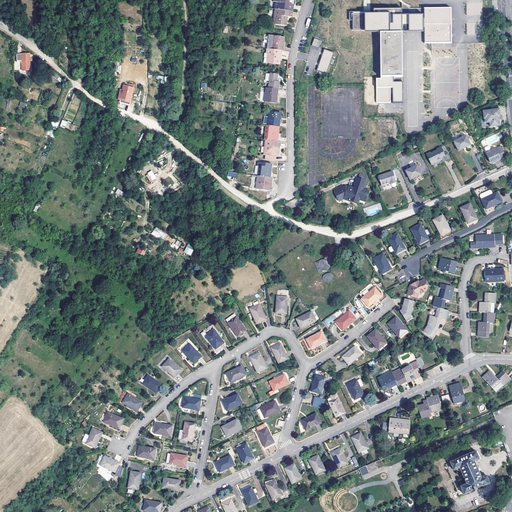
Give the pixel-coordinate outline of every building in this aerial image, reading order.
[(273,0),(273,2),(276,2),(275,9),(292,11),(293,0),(273,0)] [(286,25),(286,21),(287,19),(287,16),(289,16),(291,17),(292,11),(275,9),(274,19),(276,19),(275,24),(286,25)] [(451,43),(451,9),(424,9),(424,18),(403,18),(403,9),(350,10),(350,19),(354,19),(354,28),(366,28),(366,35),(381,35),(381,80),(377,80),(377,103),(403,102),(402,35),(425,35),(425,44),(451,43)] [(282,50),(283,50),(284,43),(282,43),(283,36),(274,35),(271,49),(282,50)] [(319,48),(321,41),(315,38),(312,46),(319,48)] [(266,52),(268,52),(270,53),(269,62),(279,64),(280,58),(282,50),(271,49),(267,48),(266,52)] [(327,74),(334,52),(324,49),(317,70),(327,74)] [(31,61),(32,55),(24,54),(24,56),(24,61),(23,69),(25,70),(25,68),(30,68),(31,61)] [(59,75),(54,70),(51,72),(56,78),(59,75)] [(273,73),(270,88),(281,90),(282,82),(279,82),(278,82),(279,80),(280,80),(281,75),(273,73)] [(130,102),(134,84),(129,84),(128,86),(123,85),(120,99),(130,102)] [(281,90),(270,88),(269,88),(267,102),(279,104),(280,98),(279,98),(280,90),(281,90)] [(491,111),(482,112),(483,124),(488,124),(489,128),(499,127),(498,123),(500,122),(501,121),(501,117),(499,118),(498,110),(491,111)] [(270,112),(267,126),(279,127),(281,114),(270,112)] [(267,126),(265,140),(266,140),(277,142),(278,133),(278,129),(279,129),(279,127),(267,126)] [(53,138),(56,133),(48,129),(46,134),(53,138)] [(470,148),(465,136),(452,142),(457,152),(465,148),(466,150),(470,148)] [(266,140),(265,146),(266,146),(265,152),(270,153),(270,155),(264,154),(263,159),(274,161),(275,156),(276,156),(277,150),(278,150),(279,143),(277,142),(266,140)] [(500,148),(490,152),(488,148),(487,147),(484,149),(484,150),(486,155),(485,155),(489,164),(491,165),(494,164),(495,161),(496,161),(497,162),(505,159),(500,148)] [(444,156),(440,148),(436,150),(437,151),(431,154),(430,153),(426,155),(431,165),(441,160),(442,163),(449,160),(446,155),(444,156)] [(259,166),(258,175),(258,176),(270,178),(272,164),(257,162),(256,166),(259,166)] [(421,175),(417,166),(405,172),(410,181),(421,175)] [(152,170),(146,174),(150,182),(156,179),(152,170)] [(392,176),(391,172),(378,176),(381,186),(389,183),(390,185),(391,184),(391,186),(393,187),(395,186),(395,185),(395,183),(396,183),(393,176),(392,176)] [(366,176),(360,174),(358,178),(357,177),(353,187),(349,185),(348,186),(345,186),(343,187),(342,185),(333,189),(339,201),(344,199),(350,201),(350,200),(358,203),(359,200),(366,202),(369,191),(363,189),(366,180),(365,180),(366,176)] [(269,182),(271,183),(272,178),(270,178),(258,176),(256,189),(268,191),(269,182)] [(480,195),(483,199),(494,193),(492,190),(490,190),(480,195)] [(498,192),(483,199),(487,209),(503,201),(498,192)] [(478,219),(470,204),(461,209),(469,224),(478,219)] [(452,233),(444,217),(435,221),(442,237),(452,233)] [(430,241),(422,225),(413,229),(420,245),(430,241)] [(151,233),(162,240),(166,234),(156,227),(151,233)] [(406,250),(398,234),(389,239),(396,254),(406,250)] [(177,249),(181,243),(166,235),(163,241),(177,249)] [(475,244),(475,243),(472,243),(472,248),(495,247),(495,243),(503,243),(503,235),(476,236),(477,243),(477,244),(475,244)] [(184,253),(191,255),(194,247),(187,244),(184,253)] [(391,270),(384,254),(374,259),(382,274),(391,270)] [(327,267),(323,257),(313,261),(317,271),(327,267)] [(454,273),(457,261),(442,258),(439,269),(454,273)] [(490,269),(489,267),(485,267),(486,281),(505,281),(504,269),(490,269)] [(415,282),(416,283),(411,286),(408,294),(415,296),(419,294),(428,289),(429,284),(426,278),(420,281),(419,280),(415,282)] [(440,287),(443,288),(440,297),(436,296),(433,306),(438,307),(443,308),(446,299),(450,300),(454,287),(441,283),(440,287)] [(382,296),(375,287),(361,298),(368,306),(382,296)] [(494,313),(495,303),(496,293),(487,292),(486,302),(481,302),(480,312),(485,312),(494,313)] [(286,311),(287,294),(277,293),(275,310),(286,311)] [(415,301),(407,298),(404,309),(402,310),(408,320),(413,317),(411,314),(415,301)] [(266,318),(259,302),(249,307),(256,322),(266,318)] [(445,319),(448,310),(443,308),(438,307),(435,317),(431,316),(428,325),(424,332),(432,337),(438,328),(441,319),(445,319)] [(316,320),(311,310),(296,318),(301,328),(316,320)] [(356,319),(349,310),(335,321),(342,329),(356,319)] [(488,337),(489,322),(494,323),(495,313),(494,313),(485,312),(484,322),(479,322),(478,337),(488,337)] [(246,329),(236,315),(227,322),(237,335),(246,329)] [(399,337),(407,330),(396,317),(387,324),(399,337)] [(224,342),(213,328),(205,335),(216,348),(224,342)] [(378,349),(386,342),(374,329),(366,336),(378,349)] [(326,340),(321,331),(306,338),(311,348),(326,340)] [(288,357),(281,342),(271,347),(279,362),(288,357)] [(201,356),(190,343),(182,350),(193,363),(201,356)] [(361,354),(355,346),(342,356),(349,364),(361,354)] [(267,367),(259,351),(250,356),(257,371),(267,367)] [(174,377),(181,369),(168,358),(161,366),(174,377)] [(246,374),(242,364),(226,372),(231,382),(246,374)] [(423,376),(418,365),(414,367),(419,378),(423,376)] [(412,381),(419,378),(414,367),(407,370),(407,368),(403,370),(408,381),(411,379),(412,381)] [(393,373),(398,384),(401,383),(402,384),(408,381),(403,370),(398,372),(397,371),(393,373)] [(497,378),(491,371),(483,377),(493,388),(500,382),(503,385),(511,379),(504,371),(497,378)] [(290,383),(285,373),(269,381),(274,390),(290,383)] [(398,384),(393,373),(388,376),(387,374),(378,378),(383,389),(391,385),(392,387),(398,384)] [(156,392),(162,384),(147,374),(141,383),(156,392)] [(321,394),(326,377),(315,374),(311,391),(321,394)] [(364,394),(357,379),(347,384),(354,399),(364,394)] [(496,392),(503,385),(500,382),(493,388),(496,392)] [(466,400),(461,383),(450,386),(455,403),(466,400)] [(242,402),(237,392),(222,400),(227,410),(242,402)] [(136,410),(141,401),(127,393),(122,401),(136,410)] [(345,412),(336,393),(330,395),(332,399),(328,401),(330,404),(332,409),(336,417),(345,412)] [(443,409),(439,395),(428,399),(428,401),(431,412),(438,410),(439,411),(443,409)] [(199,409),(201,399),(193,398),(184,396),(183,407),(199,409)] [(313,405),(321,408),(325,398),(315,396),(313,405)] [(280,409),(276,400),(260,407),(265,417),(280,409)] [(431,412),(428,401),(425,402),(425,405),(419,407),(422,419),(431,416),(430,412),(431,412)] [(118,427),(122,418),(107,411),(103,421),(118,427)] [(321,423),(316,413),(301,420),(305,430),(321,423)] [(242,428),(237,418),(222,426),(226,435),(242,428)] [(394,430),(398,431),(400,419),(393,418),(392,420),(389,420),(389,423),(383,422),(382,430),(383,431),(393,432),(394,430)] [(408,433),(410,421),(406,421),(406,419),(400,419),(398,431),(398,438),(401,439),(402,437),(409,437),(410,434),(408,433)] [(171,436),(173,425),(156,422),(154,433),(171,436)] [(193,440),(196,423),(185,422),(182,439),(193,440)] [(275,442),(267,426),(266,427),(265,424),(257,428),(258,431),(265,447),(275,442)] [(95,447),(102,431),(92,427),(85,443),(95,447)] [(369,448),(362,432),(352,437),(359,452),(369,448)] [(483,441),(481,435),(466,440),(468,446),(483,441)] [(254,458),(246,442),(237,447),(244,462),(254,458)] [(154,458),(156,448),(139,445),(137,455),(154,458)] [(349,463),(341,447),(332,452),(339,467),(349,463)] [(479,459),(476,451),(446,464),(459,497),(470,492),(470,491),(482,486),(483,487),(490,484),(486,476),(481,478),(474,461),(479,459)] [(186,466),(188,455),(168,452),(166,463),(186,466)] [(326,469),(319,454),(309,458),(316,474),(326,469)] [(119,465),(120,462),(104,455),(100,465),(115,472),(119,465)] [(235,464),(230,455),(215,462),(220,472),(235,464)] [(302,478),(294,463),(285,468),(292,483),(302,478)] [(123,467),(119,465),(115,472),(114,474),(121,478),(123,467)] [(138,489),(141,472),(131,470),(128,487),(138,489)] [(178,490),(180,480),(163,477),(162,488),(178,490)] [(273,499),(283,494),(275,479),(266,484),(273,499)] [(249,505),(258,500),(251,485),(241,490),(249,505)] [(225,511),(237,511),(231,498),(221,502),(225,511)] [(158,511),(160,511),(162,501),(145,499),(143,510),(158,511)]
